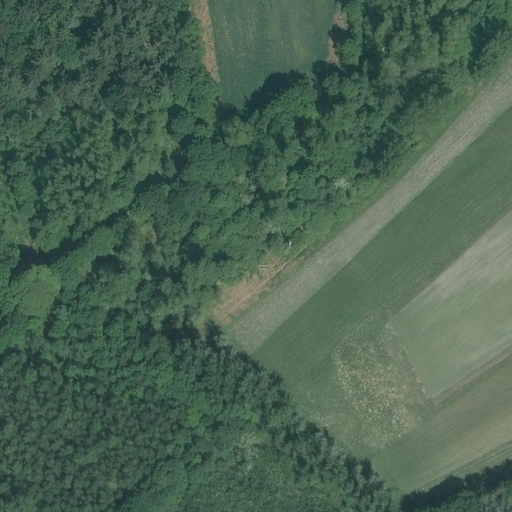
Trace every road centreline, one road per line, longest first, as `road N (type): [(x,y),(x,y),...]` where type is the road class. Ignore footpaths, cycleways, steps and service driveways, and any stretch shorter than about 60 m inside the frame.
road 1 (track): [(29,299),(196,186),(334,75),(344,0)]
road 2 (track): [(196,186),(182,0)]
road 3 (track): [(29,299),(0,173)]
